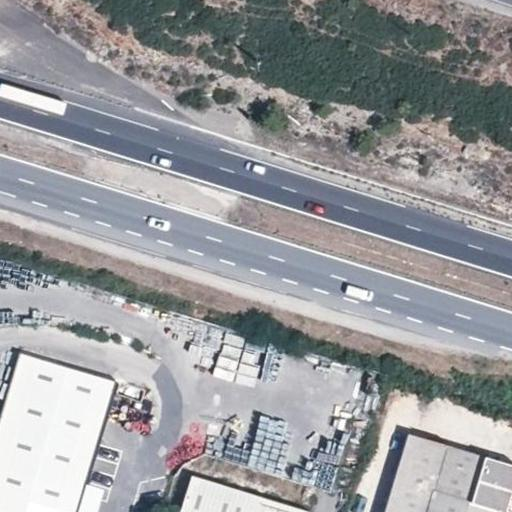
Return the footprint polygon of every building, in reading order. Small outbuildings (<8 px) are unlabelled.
[(77,511),(116,385),(21,357),(0,425),(0,511),(77,511)] [(316,447),(340,458),(349,438),(325,427),(316,447)] [(487,458),(411,436),(388,511),(500,511),(472,503),(487,458)] [(234,474),(230,489),(305,511),(310,498),(234,474)] [(193,478),(183,511),(304,511),(230,489),(193,478)]
